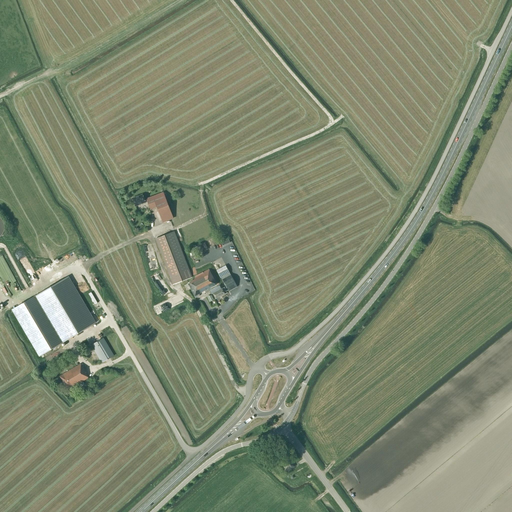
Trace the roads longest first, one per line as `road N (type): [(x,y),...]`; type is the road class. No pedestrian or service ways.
road 1 (unclassified): [(256,367),(295,348),(388,250),(438,168),(511,10)]
road 2 (unclassified): [(291,416),(315,363),(381,289),(423,226),(511,45)]
road 3 (primary): [(325,333),(431,196),(511,25)]
road 4 (unclassified): [(245,399),(130,511)]
road 5 (unclassified): [(153,511),(213,458),(282,426)]
